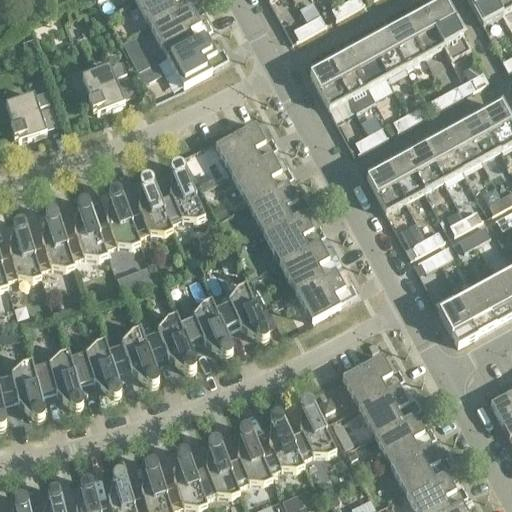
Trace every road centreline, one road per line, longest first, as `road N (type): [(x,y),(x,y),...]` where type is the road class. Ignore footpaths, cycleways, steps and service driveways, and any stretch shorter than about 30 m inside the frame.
road 1 (residential): [(0,472),(95,455),(242,402),(409,311)]
road 2 (residential): [(0,194),(104,157),(285,71)]
road 3 (residential): [(409,311),(285,71)]
road 4 (residential): [(511,505),(446,380)]
